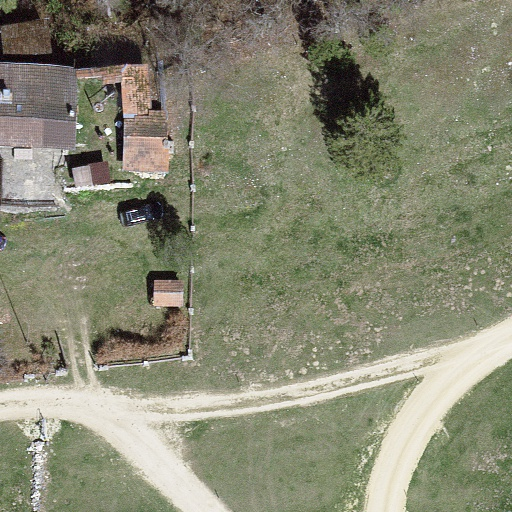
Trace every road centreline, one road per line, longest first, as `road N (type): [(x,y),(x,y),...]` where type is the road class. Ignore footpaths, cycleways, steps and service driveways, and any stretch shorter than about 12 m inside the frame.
road 1 (track): [(100,405),(233,405),(467,353),(511,333)]
road 2 (track): [(380,511),(424,403),(467,353)]
road 3 (track): [(100,405),(203,511)]
